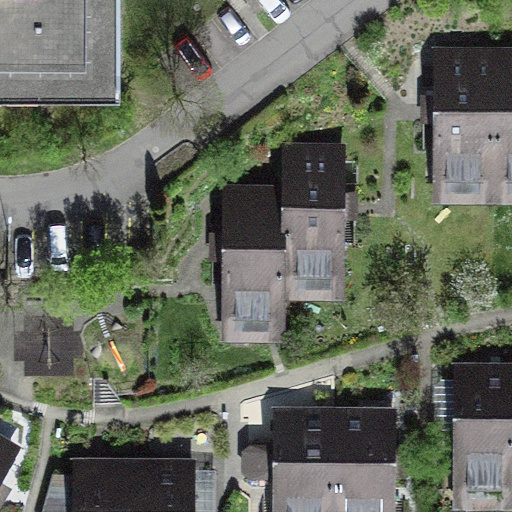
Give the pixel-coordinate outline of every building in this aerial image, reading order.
[(0,0),(0,104),(110,104),(109,0),(0,0)] [(433,212),(498,213),(499,56),(436,55),(433,212)] [(511,56),(499,56),(498,213),(511,213),(511,56)] [(344,286),(346,151),(281,150),(281,197),(279,285),(344,286)] [(279,285),(281,197),(222,196),(219,352),(278,353),(279,285)] [(511,511),(511,377),(458,377),(456,511),(511,511)] [(271,511),(333,511),(336,419),(273,419),(271,511)] [(396,511),(398,420),(336,419),(333,511),(396,511)] [(0,444),(0,481),(17,455),(0,444)] [(127,511),(128,466),(69,465),(67,511),(127,511)] [(128,466),(127,511),(192,511),(194,467),(128,466)]
